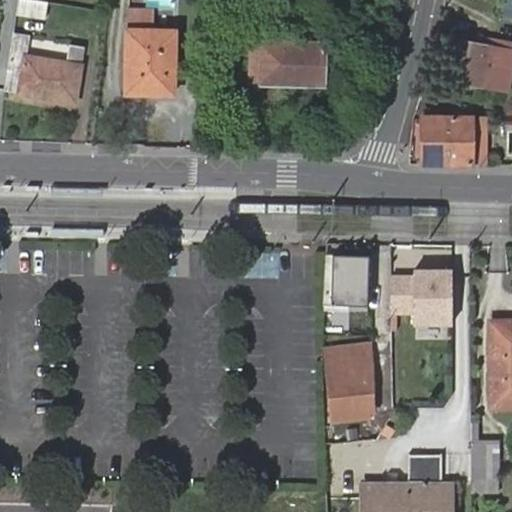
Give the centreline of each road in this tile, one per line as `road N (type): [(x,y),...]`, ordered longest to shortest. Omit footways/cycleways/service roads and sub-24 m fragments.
road 1 (secondary): [(375,181),(0,166)]
road 2 (residential): [(375,181),(428,0)]
road 3 (secondary): [(511,187),(375,181)]
